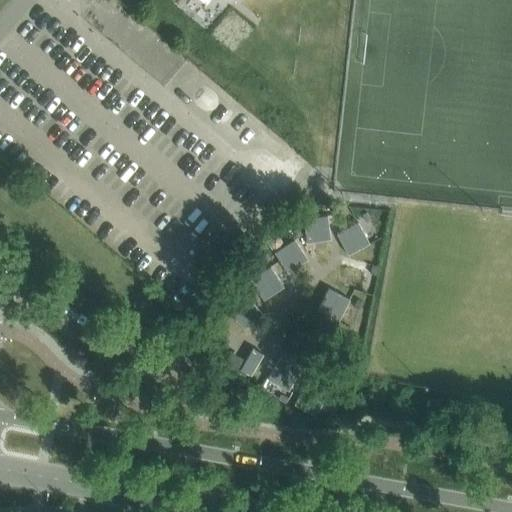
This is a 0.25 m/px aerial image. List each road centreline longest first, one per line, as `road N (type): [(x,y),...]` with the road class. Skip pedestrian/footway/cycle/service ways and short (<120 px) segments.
road 1 (secondary): [(511,505),(0,413)]
road 2 (secondary): [(0,471),(225,511)]
